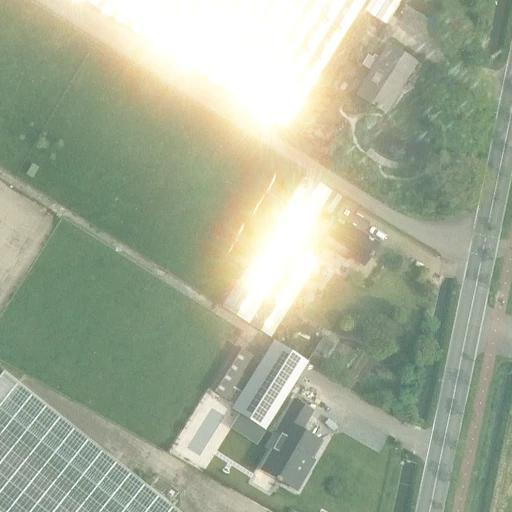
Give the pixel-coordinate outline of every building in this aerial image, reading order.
[(86,0),(286,127),(361,10),(387,25),(402,0),(86,0)] [(415,63),(387,45),(377,62),(367,55),(361,65),(371,71),(356,95),(384,112),(415,63)] [(303,175),(220,307),(270,338),(318,262),(296,248),(321,208),(333,216),(343,200),(331,192),(303,175)] [(333,216),(317,241),(347,261),(350,257),(364,266),(378,244),(348,225),(358,209),(343,200),(333,216)] [(322,338),(315,350),(325,356),(332,345),(322,338)] [(264,430),(306,362),(272,341),(230,409),(264,430)] [(209,389),(225,400),(253,356),(236,346),(209,389)] [(0,511),(176,511),(2,371),(0,373),(0,511)] [(274,431),(279,434),(259,469),(262,471),(263,470),(274,476),(274,480),(277,482),(278,480),(288,486),(287,487),(296,492),(303,479),(302,478),(305,473),(307,473),(308,471),(304,469),(320,442),(300,430),(311,411),(292,400),(274,431)]
